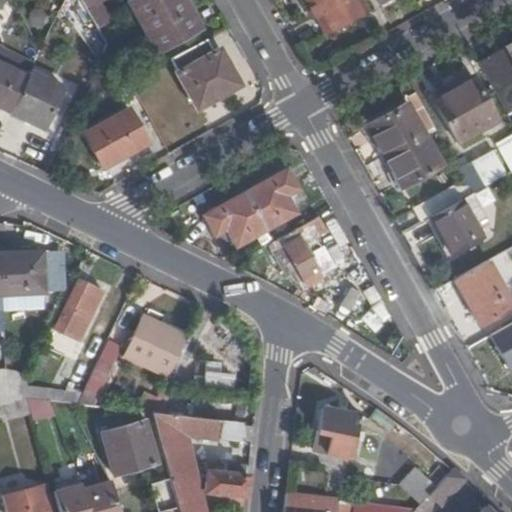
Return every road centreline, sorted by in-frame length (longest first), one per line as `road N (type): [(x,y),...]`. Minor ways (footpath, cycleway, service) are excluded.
road 1 (residential): [(456,426),(453,383),(437,346),(302,104)]
road 2 (residential): [(302,104),(92,227)]
road 3 (residential): [(490,0),(302,104)]
road 4 (tertiary): [(285,316),(92,227)]
road 5 (tertiary): [(456,426),(285,316)]
road 6 (residential): [(285,316),(260,511)]
